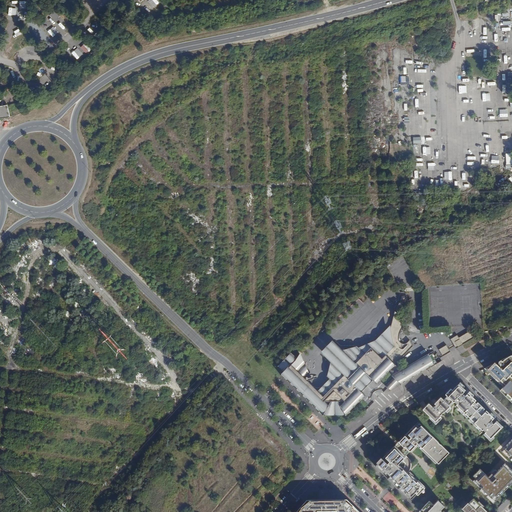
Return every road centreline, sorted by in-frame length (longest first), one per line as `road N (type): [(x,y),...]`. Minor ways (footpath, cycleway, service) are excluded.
road 1 (tertiary): [(317,452),(80,225)]
road 2 (secondary): [(390,0),(164,52),(87,92)]
road 3 (tertiary): [(460,365),(336,452)]
road 4 (unknown): [(270,406),(179,506)]
